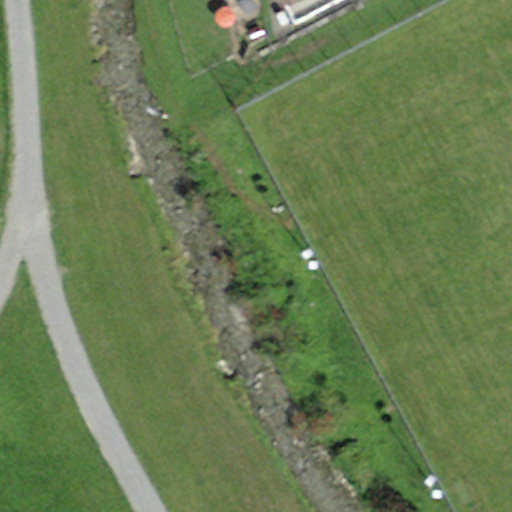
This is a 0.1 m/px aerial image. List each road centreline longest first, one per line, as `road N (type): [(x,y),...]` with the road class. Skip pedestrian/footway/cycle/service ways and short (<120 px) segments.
road 1 (track): [(148,511),(29,227)]
road 2 (track): [(29,227),(12,0)]
